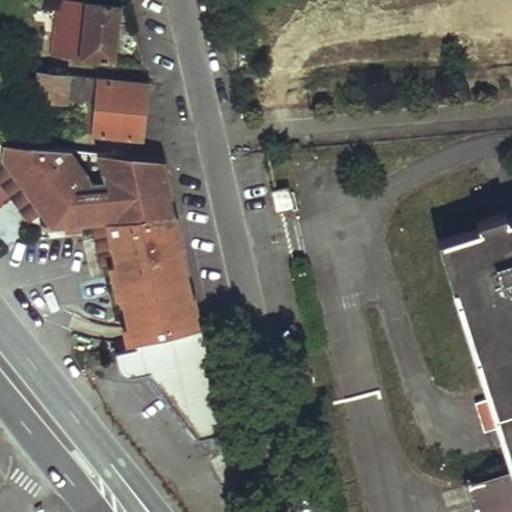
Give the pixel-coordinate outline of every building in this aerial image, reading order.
[(85,1),(76,0),(57,0),(52,53),(79,56),(85,1)] [(119,4),(85,1),(79,56),(79,58),(114,63),(119,4)] [(91,132),(141,138),(147,83),(3,68),(1,93),(9,93),(11,76),(37,80),(36,86),(31,85),(30,91),(36,91),(35,94),(96,101),(91,132)] [(5,141),(39,145),(41,123),(27,122),(30,103),(10,101),(5,141)] [(51,224),(90,226),(100,269),(105,268),(111,267),(118,298),(129,346),(132,345),(197,327),(161,162),(138,160),(137,155),(39,145),(5,141),(0,140),(0,158),(2,161),(0,162),(0,182),(29,221),(41,211),(51,224)] [(466,511),(511,511),(511,220),(433,244),(506,470),(458,487),(466,511)] [(111,267),(105,268),(112,299),(118,298),(111,267)] [(197,327),(132,345),(132,350),(112,356),(113,372),(119,380),(127,383),(140,381),(198,440),(226,431),(202,326),(197,327)]
